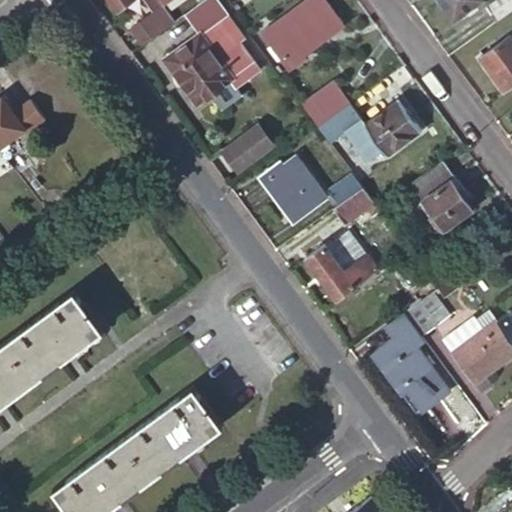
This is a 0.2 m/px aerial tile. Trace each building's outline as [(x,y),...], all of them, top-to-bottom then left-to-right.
[(134,32),(143,45),(177,19),(165,3),(162,0),(110,0),(121,15),(141,0),(144,0),(155,15),(134,32)] [(225,9),(218,0),(202,0),(185,13),(198,30),(174,48),(172,48),(169,48),(167,49),(164,51),(162,54),(162,58),(164,61),(166,64),(169,65),(172,65),(190,90),(190,93),(190,95),(191,98),(192,101),(194,103),(196,104),(200,104),(203,103),(206,102),(209,99),(211,93),(231,79),(237,87),(259,70),(218,15),(225,9)] [(301,50),(342,21),(327,0),(306,0),(262,32),(290,70),(307,58),(301,50)] [(440,0),(457,22),(486,1),(485,0),(440,0)] [(501,21),(511,13),(511,0),(501,0),(491,7),(501,21)] [(506,90),(511,85),(511,36),(483,58),(506,90)] [(318,126),(350,104),(335,84),(304,107),(318,126)] [(0,146),(25,128),(29,133),(48,119),(31,99),(14,111),(2,96),(0,97),(0,146)] [(364,123),(350,104),(318,126),(329,141),(344,130),(366,160),(383,148),(389,156),(422,131),(398,99),(364,123)] [(238,178),(277,150),(260,126),(221,154),(238,178)] [(295,218),(324,196),(297,159),(267,180),(295,218)] [(468,194),(445,160),(414,181),(447,229),(475,210),(467,197),(468,194)] [(328,189),(338,202),(362,185),(352,172),(328,189)] [(371,216),(380,209),(378,205),(362,185),(338,202),(332,206),(344,222),(365,207),(371,216)] [(345,266),(366,252),(346,226),(326,240),(345,266)] [(376,267),(366,252),(345,266),(326,240),(307,255),(337,295),(376,267)] [(75,290),(0,344),(0,404),(104,328),(75,290)] [(452,313),(435,290),(407,310),(424,333),(452,313)] [(407,310),(406,308),(387,322),(396,334),(375,350),(395,377),(400,373),(425,407),(450,389),(419,346),(428,339),(424,333),(407,310)] [(511,314),(502,322),(511,336),(511,314)] [(511,336),(502,322),(499,318),(485,328),(477,316),(444,339),(476,384),(482,393),(493,385),(486,377),(511,357),(511,336)] [(194,385),(54,488),(72,511),(103,511),(223,424),(194,385)] [(397,511),(382,492),(357,511),(397,511)]
